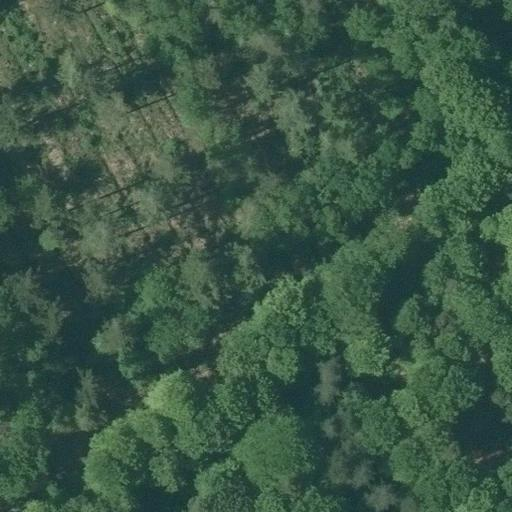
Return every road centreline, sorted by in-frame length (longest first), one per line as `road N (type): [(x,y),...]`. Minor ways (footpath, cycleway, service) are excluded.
road 1 (track): [(488,166),(91,511)]
road 2 (unclassified): [(511,205),(388,0)]
